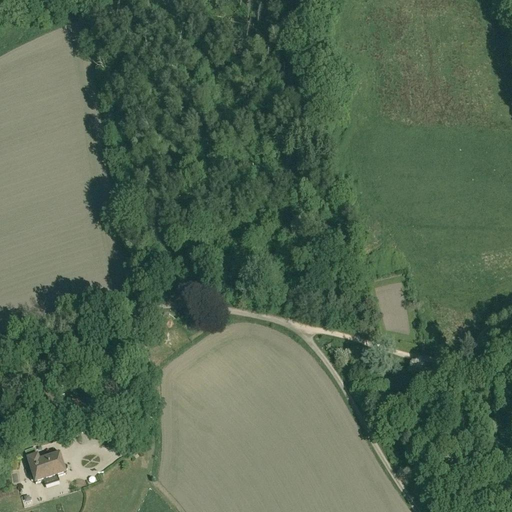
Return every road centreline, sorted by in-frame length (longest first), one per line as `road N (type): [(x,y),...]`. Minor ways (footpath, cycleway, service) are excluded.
road 1 (track): [(290,324),(145,304),(0,343)]
road 2 (track): [(120,308),(145,354),(154,423),(113,455),(74,462),(80,472),(94,471)]
road 3 (track): [(420,511),(334,371),(290,324)]
road 4 (track): [(290,324),(405,356),(462,357)]
